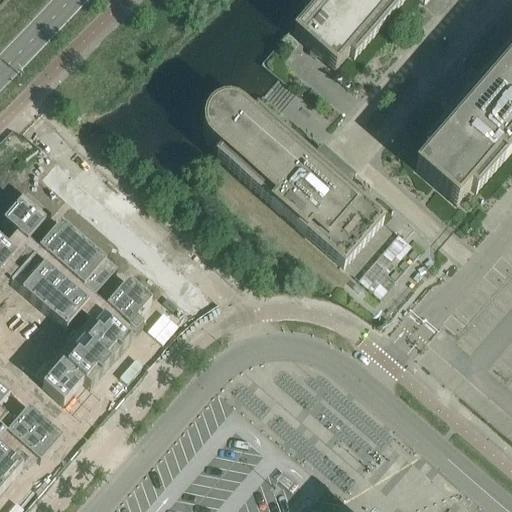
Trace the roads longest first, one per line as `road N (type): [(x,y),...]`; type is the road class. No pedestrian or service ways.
road 1 (unclassified): [(507,511),(334,361),(283,344),(244,352)]
road 2 (unclassified): [(97,511),(244,352)]
